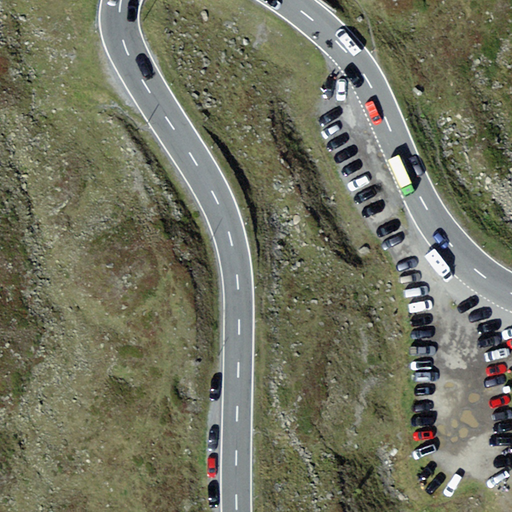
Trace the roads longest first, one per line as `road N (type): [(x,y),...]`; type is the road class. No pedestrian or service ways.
road 1 (primary): [(237,511),(238,286),(229,233),(215,195),(126,52),(122,0)]
road 2 (primary): [(284,0),(358,67),(448,241),(511,293)]
